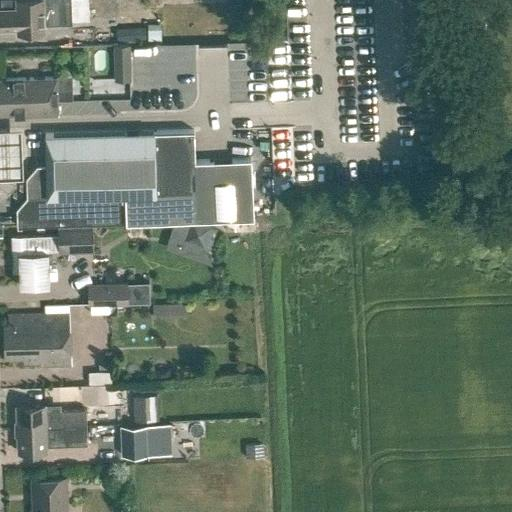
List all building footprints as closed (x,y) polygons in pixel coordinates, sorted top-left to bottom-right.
[(1,0),(2,7),(0,6),(0,26),(18,26),(18,32),(43,31),(42,20),(89,19),(88,0),(1,0)] [(125,42),(106,42),(106,77),(125,77),(125,42)] [(73,77),(55,77),(0,78),(0,110),(22,110),(25,114),(55,113),(55,101),(74,101),(73,77)] [(194,130),(45,135),(46,163),(37,163),(26,175),(27,194),(17,206),(17,224),(58,223),(87,221),(93,221),(213,216),(213,202),(197,202),(194,130)] [(19,132),(0,132),(0,180),(21,180),(19,132)] [(182,240),(207,249),(215,227),(190,218),(182,240)] [(93,221),(87,221),(58,223),(59,231),(12,233),(14,271),(21,270),(21,283),(50,282),(48,247),(59,246),(59,250),(94,248),(93,221)] [(148,280),(91,281),(91,304),(117,303),(117,306),(126,305),(126,303),(130,303),(130,300),(149,300),(148,280)] [(155,303),(155,316),(187,316),(187,303),(155,303)] [(13,321),(0,321),(0,322),(1,357),(26,356),(26,362),(42,361),(42,364),(74,363),(72,311),(12,313),(13,321)] [(154,391),(127,393),(129,418),(155,417),(154,391)] [(87,407),(47,409),(47,402),(17,403),(18,427),(88,424),(87,407)] [(169,423),(121,425),(122,455),(166,453),(166,435),(170,435),(169,423)] [(88,443),(88,424),(18,427),(19,450),(48,449),(48,444),(88,443)] [(262,443),(246,444),(247,456),(262,455),(262,443)] [(67,511),(66,476),(31,478),(32,511),(67,511)]
